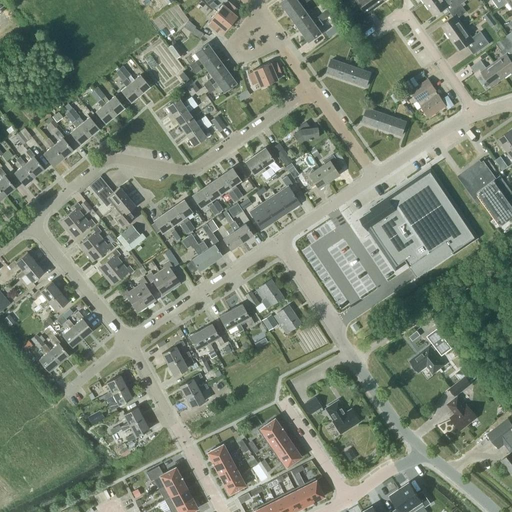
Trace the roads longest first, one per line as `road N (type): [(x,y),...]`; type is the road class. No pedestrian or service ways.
road 1 (residential): [(30,222),(106,158),(193,170),(310,87)]
road 2 (unclassified): [(423,449),(276,242)]
road 3 (residential): [(222,511),(129,340)]
road 4 (residential): [(129,340),(276,242)]
road 5 (residential): [(129,340),(30,222)]
road 6 (residential): [(474,112),(407,18),(373,34)]
road 7 (residential): [(276,242),(376,175)]
